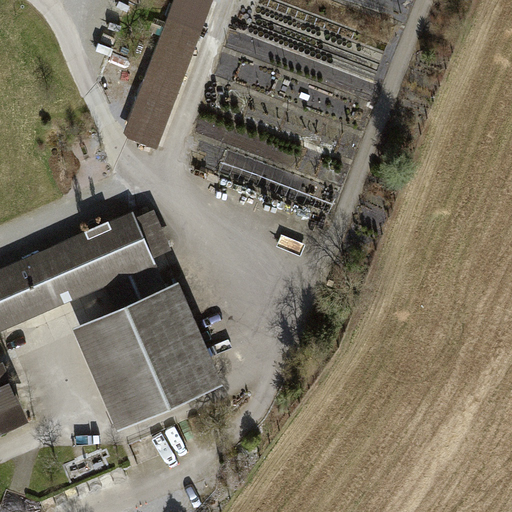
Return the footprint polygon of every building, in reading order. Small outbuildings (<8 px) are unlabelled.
[(202,34),(169,21),(127,133),(159,145),(202,34)] [(285,184),(293,153),(266,146),(264,155),(256,153),(260,135),(202,121),(192,161),(285,184)] [(133,211),(0,269),(0,327),(109,280),(155,261),(133,211)] [(121,309),(88,323),(129,420),(208,386),(155,261),(109,280),(121,309)] [(0,429),(25,419),(1,364),(0,364),(0,429)]
